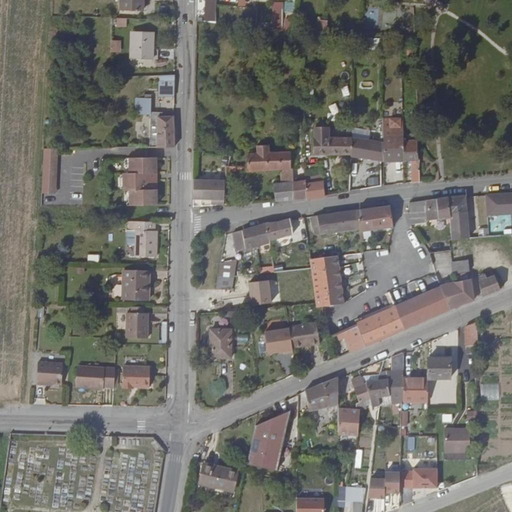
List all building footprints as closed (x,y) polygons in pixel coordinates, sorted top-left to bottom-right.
[(141,0),(119,0),(119,9),(141,9),(141,0)] [(207,0),(207,19),(216,19),(216,0),(207,0)] [(127,26),(127,17),(117,18),(117,26),(127,26)] [(295,30),(293,18),(284,20),(286,32),(295,30)] [(320,20),(319,31),(327,32),(329,21),(320,20)] [(153,30),(132,29),(132,57),(157,57),(157,50),(153,50),(153,30)] [(121,54),(121,40),(111,39),(111,54),(121,54)] [(378,50),(378,39),(370,39),(370,50),(378,50)] [(161,95),(175,95),(175,79),(162,79),(161,95)] [(136,110),(150,110),(150,90),(143,90),(143,94),(136,94),(136,110)] [(174,146),(175,113),(157,113),(157,115),(157,145),(174,146)] [(157,145),(157,115),(150,115),(149,145),(149,146),(174,147),(174,146),(157,145)] [(421,180),(420,131),(405,131),(405,141),(406,158),(414,159),(414,181),(421,180)] [(351,153),(352,136),(314,136),(314,152),(342,152),(342,155),(348,155),(348,153),(351,153)] [(385,158),(384,141),(352,136),(351,153),(351,154),(384,158),(385,158)] [(406,158),(405,141),(392,141),(392,139),(384,138),(384,141),(385,158),(405,158),(406,158)] [(293,166),(292,150),(270,150),(270,145),(257,146),(257,149),(248,149),(248,153),(245,153),(245,168),(283,166),(293,166)] [(58,188),(58,151),(45,151),(43,188),(58,188)] [(121,171),(121,188),(124,188),(152,188),(155,188),(155,157),(128,157),(128,171),(121,171)] [(383,184),(384,163),(376,163),(376,185),(383,184)] [(237,176),(239,166),(227,165),(226,174),(237,176)] [(294,182),(293,166),(283,166),(285,183),(294,182)] [(225,197),(226,178),(193,177),(193,196),(212,196),(225,197)] [(326,194),(326,179),(294,182),(295,196),(326,194)] [(295,196),(294,182),(285,183),(278,183),(278,189),(265,190),(266,199),(295,196)] [(152,188),(124,188),(124,204),(152,203),(152,188)] [(499,190),(481,192),(482,203),(500,201),(499,190)] [(471,225),(467,193),(448,195),(451,217),(454,238),(468,237),(479,236),(477,225),(471,225)] [(451,217),(448,195),(441,196),(410,200),(409,209),(411,222),(412,222),(451,217)] [(396,224),(393,202),(358,207),(360,229),(363,229),(396,224)] [(360,229),(358,207),(313,214),(314,223),(321,222),(322,231),(359,226),(359,229),(360,229)] [(298,230),(296,224),(292,224),(291,217),(272,220),(272,219),(268,220),(271,236),(298,230)] [(154,218),(129,218),(129,227),(128,227),(128,239),(130,242),(134,242),(134,253),(156,253),(156,227),(154,227),(154,218)] [(271,236),(268,220),(266,220),(267,221),(255,223),(258,243),(271,240),(271,236)] [(258,243),(255,223),(241,226),(240,228),(230,230),(233,248),(258,243)] [(336,256),(336,253),(309,256),(310,265),(311,269),(337,266),(337,263),(336,256)] [(236,272),(238,257),(221,259),(219,274),(236,272)] [(472,270),(471,257),(455,259),(456,272),(472,270)] [(145,261),(129,261),(129,267),(123,267),(123,296),(145,296),(145,282),(150,283),(150,267),(145,267),(145,261)] [(338,268),(337,266),(311,269),(312,280),(339,277),(338,268)] [(307,267),(294,268),(295,282),(308,281),(307,267)] [(233,287),(236,272),(219,274),(217,285),(220,285),(233,287)] [(502,286),(497,273),(487,277),(486,274),(482,276),(484,293),(502,286)] [(342,302),(339,277),(312,280),(315,300),(315,305),(324,304),(342,302)] [(475,297),(473,277),(457,281),(459,305),(475,298),(475,297)] [(418,289),(415,280),(406,283),(409,292),(418,289)] [(459,305),(457,281),(443,285),(453,308),(459,305)] [(421,295),(418,289),(409,292),(406,283),(390,290),(395,302),(396,305),(421,295)] [(235,299),(236,287),(233,287),(220,285),(218,297),(235,299)] [(453,308),(443,285),(421,295),(396,305),(405,328),(453,308)] [(357,321),(396,305),(395,302),(356,318),(357,321)] [(405,328),(396,305),(357,321),(358,325),(359,324),(367,343),(405,328)] [(147,312),(128,311),(127,337),(146,338),(147,312)] [(320,342),(317,321),(301,324),(305,345),(320,342)] [(478,346),(478,321),(467,325),(467,346),(478,346)] [(305,345),(301,324),(289,326),(293,347),(305,345)] [(367,343),(359,324),(358,325),(339,331),(341,337),(347,335),(352,350),(367,343)] [(230,331),(210,331),(209,358),(229,358),(230,331)] [(452,379),(452,358),(429,358),(429,379),(452,379)] [(61,363),(36,362),(35,383),(50,383),(50,382),(61,382),(61,363)] [(146,364),(121,364),(121,384),(131,384),(131,382),(146,382),(146,364)] [(113,383),(113,367),(76,365),(75,382),(89,383),(89,386),(100,386),(100,382),(113,383)] [(404,379),(404,377),(397,378),(396,370),(381,370),(379,378),(383,395),(403,393),(404,379)] [(339,394),(339,376),(308,389),(311,410),(339,406),(339,394)] [(383,395),(379,378),(367,380),(373,396),(383,395)] [(429,407),(429,379),(404,379),(403,393),(403,409),(429,409),(429,407)] [(497,402),(498,386),(480,386),(480,402),(497,402)] [(368,407),(365,399),(360,401),(359,402),(360,407),(359,407),(361,410),(368,407)] [(276,469),(290,408),(255,423),(247,463),(276,469)] [(359,436),(361,410),(339,409),(339,434),(359,436)] [(477,417),(475,409),(467,411),(468,419),(477,417)] [(448,428),(448,451),(473,451),(473,427),(448,428)] [(238,471),(205,464),(200,485),(234,493),(238,471)] [(438,467),(413,467),(413,486),(438,486),(438,467)] [(387,471),(387,478),(386,491),(393,491),(393,492),(401,492),(402,472),(387,471)] [(386,497),(386,491),(387,478),(372,478),(369,495),(378,496),(378,497),(386,497)] [(364,501),(364,486),(339,487),(339,506),(348,506),(348,502),(364,501)] [(324,511),(324,498),(297,499),(296,511),(324,511)]
